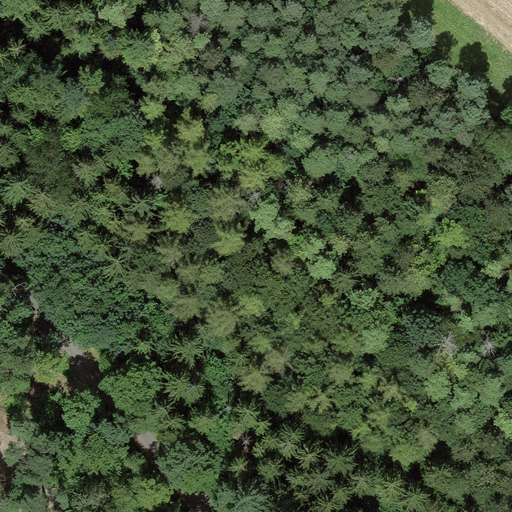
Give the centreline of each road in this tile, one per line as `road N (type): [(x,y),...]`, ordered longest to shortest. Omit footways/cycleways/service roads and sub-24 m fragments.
road 1 (track): [(0,33),(236,126),(401,217),(511,290)]
road 2 (track): [(69,347),(127,353),(207,381),(469,511)]
road 3 (unclassified): [(213,511),(0,265)]
